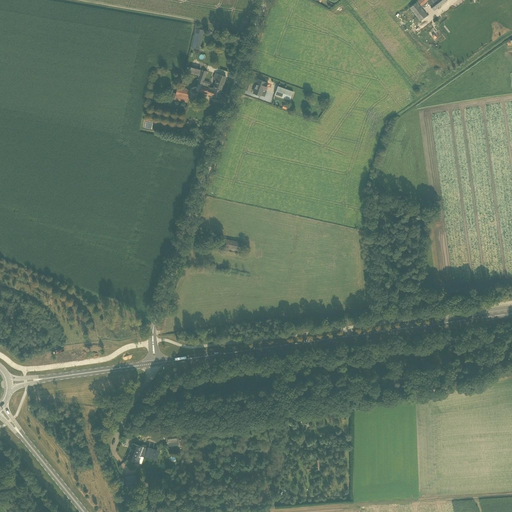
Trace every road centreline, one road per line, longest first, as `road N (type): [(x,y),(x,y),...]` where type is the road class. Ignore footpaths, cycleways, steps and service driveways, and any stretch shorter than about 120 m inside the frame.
road 1 (primary): [(155,363),(511,313)]
road 2 (unclassified): [(152,341),(264,0)]
road 3 (track): [(511,494),(274,510)]
road 4 (unclassified): [(0,355),(39,369),(152,341)]
